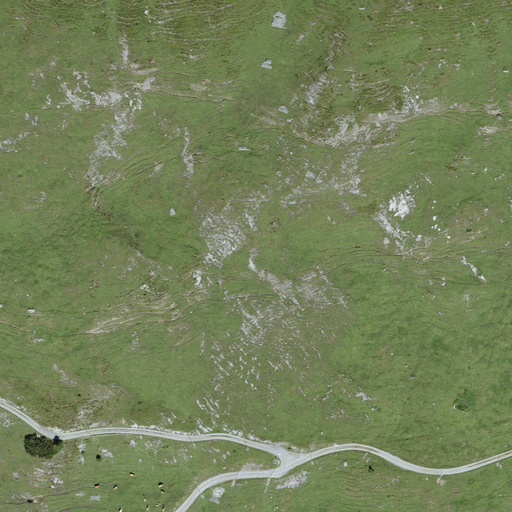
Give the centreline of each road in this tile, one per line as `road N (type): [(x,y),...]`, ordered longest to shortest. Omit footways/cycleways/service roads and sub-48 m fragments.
road 1 (track): [(283,473),(283,451),(222,432),(194,437),(128,425),(56,434),(0,403)]
road 2 (track): [(283,473),(347,446),(442,473),(511,453)]
